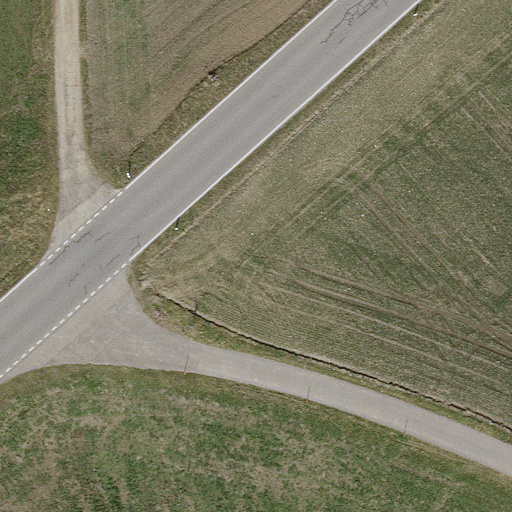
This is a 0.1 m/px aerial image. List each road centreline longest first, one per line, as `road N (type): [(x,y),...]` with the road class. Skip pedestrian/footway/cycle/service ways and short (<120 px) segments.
road 1 (tertiary): [(0,337),(383,0)]
road 2 (track): [(511,468),(396,414),(142,348),(73,277)]
road 3 (track): [(60,0),(73,277)]
